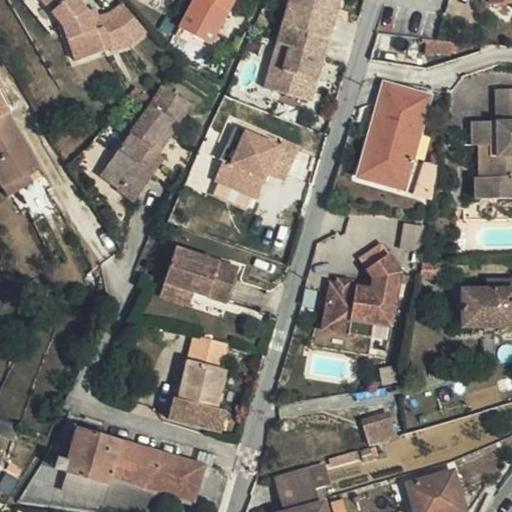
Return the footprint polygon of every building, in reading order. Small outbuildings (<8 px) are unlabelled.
[(67,0),(24,0),(53,36),(66,72),(100,61),(101,63),(120,57),(136,43),(117,20),(94,39),(86,41),(79,22),(66,5),(69,3),(67,0)] [(194,0),(189,9),(219,22),(224,12),(230,14),(237,0),(194,0)] [(303,117),(309,95),(304,93),(311,72),(315,74),(335,6),(317,0),(287,0),(270,59),(282,63),(276,84),(271,83),(264,107),(303,117)] [(511,0),(486,0),(487,17),(511,16),(511,0)] [(216,28),(219,22),(189,9),(171,42),(202,59),(219,29),(216,28)] [(86,20),(79,22),(86,41),(94,39),(117,20),(114,15),(102,25),(89,29),(86,20)] [(170,38),(160,32),(151,44),(162,51),(170,38)] [(257,105),(264,107),(271,83),(276,84),(282,63),(270,59),(257,105)] [(304,93),(309,95),(315,74),(311,72),(304,93)] [(424,109),(377,96),(369,122),(379,125),(375,140),(365,137),(349,194),(378,202),(402,189),(424,109)] [(136,181),(145,167),(179,117),(151,99),(142,112),(134,123),(89,188),(126,214),(145,187),(136,181)] [(134,123),(142,112),(123,99),(115,110),(134,123)] [(491,133),(511,132),(511,100),(491,101),(491,133)] [(36,184),(0,118),(0,203),(25,191),(36,184)] [(379,125),(369,122),(365,137),(375,140),(379,125)] [(511,132),(491,133),(491,139),(481,139),(481,133),(466,133),(465,157),(473,157),(484,157),(483,189),(473,189),(468,189),(468,211),(511,210),(511,132)] [(241,211),(249,215),(260,189),(278,197),(289,169),(273,162),(226,142),(212,175),(215,177),(207,196),(219,201),(241,211)] [(275,156),(273,162),(289,169),(292,164),(275,156)] [(473,157),(473,189),(483,189),(484,157),(473,157)] [(154,174),(145,167),(136,181),(145,187),(154,174)] [(29,199),(25,191),(0,203),(0,207),(3,213),(29,199)] [(241,211),(219,201),(216,208),(237,218),(241,211)] [(346,298),(331,296),(325,295),(318,336),(350,341),(351,333),(369,336),(369,330),(387,332),(395,285),(376,256),(356,270),(368,290),(366,301),(346,298)] [(158,291),(187,301),(220,313),(232,279),(170,257),(158,291)] [(437,275),(420,275),(419,287),(436,287),(437,275)] [(182,314),(187,301),(158,291),(153,304),(182,314)] [(502,306),(484,305),(482,339),(508,339),(509,295),(502,294),(502,306)] [(313,307),(297,302),(293,319),(310,323),(313,307)] [(482,339),(484,305),(460,304),(458,339),(482,339)] [(385,338),(387,332),(369,330),(369,336),(385,338)] [(350,341),(318,336),(317,342),(367,350),(369,336),(351,333),(350,341)] [(219,354),(185,344),(168,408),(165,408),(161,428),(215,443),(220,421),(209,418),(220,379),(213,377),(219,354)] [(367,441),(394,433),(388,414),(362,421),(367,441)] [(12,435),(0,429),(0,443),(7,447),(12,435)] [(62,483),(105,496),(107,497),(109,489),(148,501),(182,511),(191,511),(203,477),(76,438),(66,471),(56,468),(53,478),(60,481),(63,481),(62,483)] [(347,472),(346,465),(320,472),(322,479),(347,472)] [(272,511),(294,511),(294,508),(320,501),(313,481),(267,495),(272,511)] [(405,511),(451,511),(445,488),(402,501),(405,511)] [(107,497),(105,496),(100,511),(144,511),(148,501),(109,489),(107,497)]
